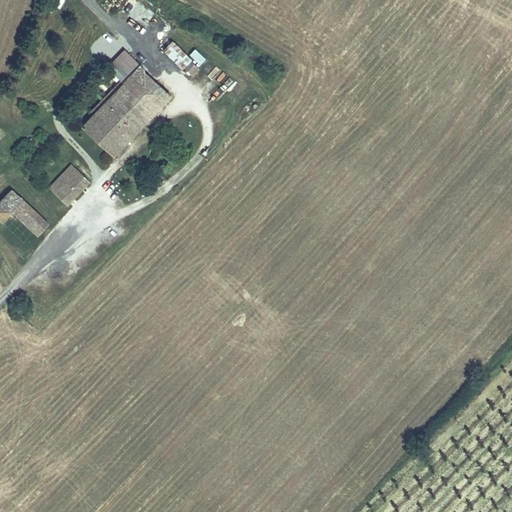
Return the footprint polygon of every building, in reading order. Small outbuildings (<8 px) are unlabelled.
[(199,70),(190,63),(183,71),(192,78),(199,70)] [(138,72),(123,88),(135,99),(127,109),(149,128),(172,101),(138,72)] [(135,99),(123,88),(82,134),(115,164),(124,154),(116,146),(130,130),(139,138),(149,128),(127,109),(135,99)] [(228,105),(235,97),(230,93),(223,101),(228,105)] [(116,146),(124,154),(139,138),(130,130),(116,146)] [(92,190),(79,178),(56,202),(69,214),(92,190)] [(51,234),(12,200),(0,213),(0,231),(2,233),(12,223),(39,247),(51,234)]
